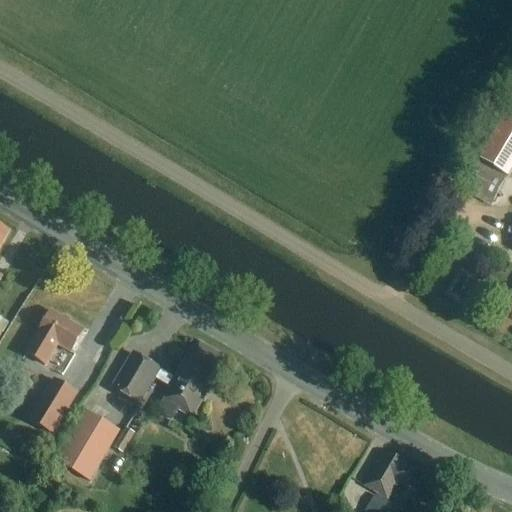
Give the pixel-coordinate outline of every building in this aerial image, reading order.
[(511,159),(487,145),(479,159),(507,176),(511,168),(511,159)] [(463,187),(460,193),(488,208),(492,201),(503,180),(474,165),(463,187)] [(459,212),(467,199),(451,190),(444,203),(459,212)] [(0,245),(8,233),(0,227),(0,245)] [(50,313),(37,335),(38,335),(25,356),(45,367),(57,347),(70,354),(83,333),(50,313)] [(511,329),(488,313),(481,323),(511,343),(511,329)] [(159,370),(153,380),(168,389),(160,402),(162,403),(155,414),(171,424),(179,413),(190,420),(214,379),(211,377),(222,358),(198,344),(187,363),(184,361),(173,379),(159,370)] [(153,380),(159,370),(133,354),(112,389),(138,405),(153,380)] [(27,423),(51,438),(77,396),(52,381),(27,423)] [(85,412),(56,459),(54,462),(89,483),(119,433),(85,412)] [(125,429),(113,449),(123,455),(135,435),(125,429)] [(25,437),(14,441),(20,457),(31,452),(25,437)] [(404,466),(383,453),(362,488),(386,502),(396,485),(405,490),(415,473),(404,467),(404,466)] [(375,496),(365,511),(395,511),(397,509),(375,496)]
